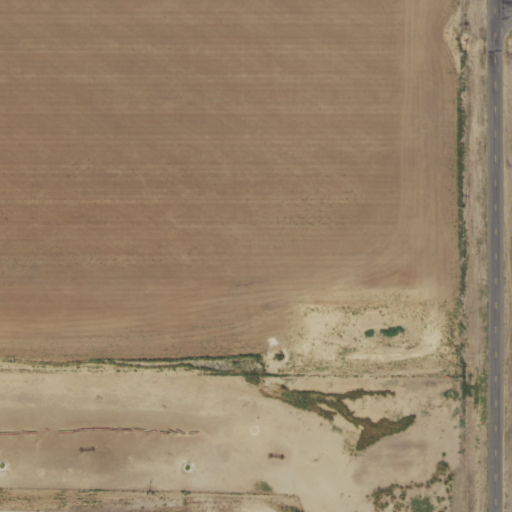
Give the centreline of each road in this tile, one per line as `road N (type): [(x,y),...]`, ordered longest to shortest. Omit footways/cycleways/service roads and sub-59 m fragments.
road 1 (secondary): [(503,511),(499,7)]
road 2 (residential): [(0,418),(502,414)]
